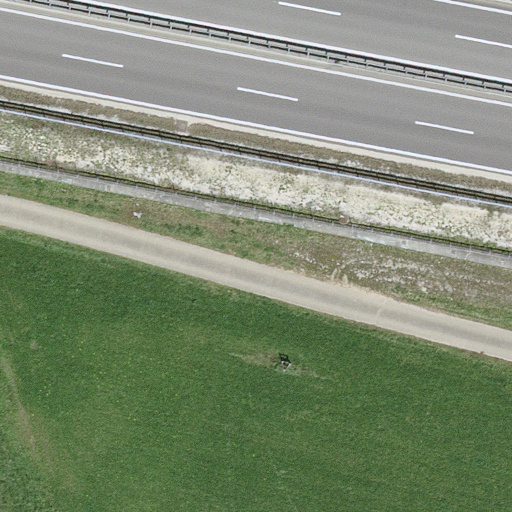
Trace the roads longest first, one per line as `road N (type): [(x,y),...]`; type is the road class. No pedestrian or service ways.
road 1 (track): [(0,209),(511,351)]
road 2 (motorway): [(0,42),(511,138)]
road 3 (motorway): [(511,45),(269,0)]
